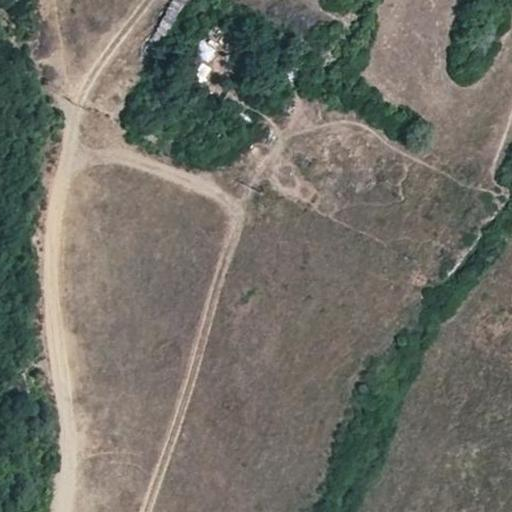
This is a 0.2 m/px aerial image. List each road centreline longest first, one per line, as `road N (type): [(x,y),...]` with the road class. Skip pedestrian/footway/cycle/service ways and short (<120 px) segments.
road 1 (track): [(58,511),(74,455),(49,269),(58,190),(83,116),(150,0)]
road 2 (track): [(511,109),(507,138),(406,286),(199,511)]
